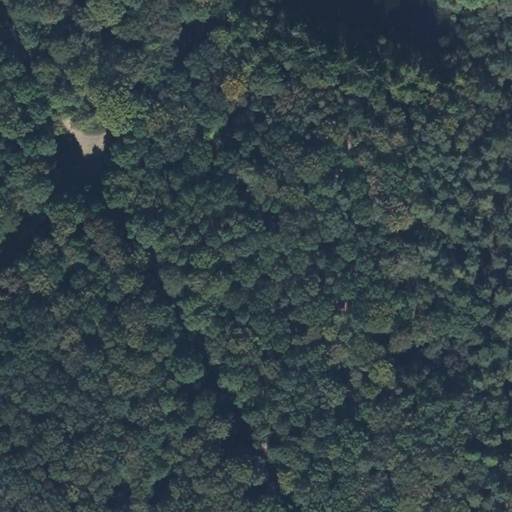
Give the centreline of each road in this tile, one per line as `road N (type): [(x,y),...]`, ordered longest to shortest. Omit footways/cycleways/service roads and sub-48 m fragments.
road 1 (track): [(88,164),(299,511)]
road 2 (track): [(238,0),(88,164)]
road 3 (track): [(0,12),(88,164)]
road 4 (track): [(88,164),(0,264)]
